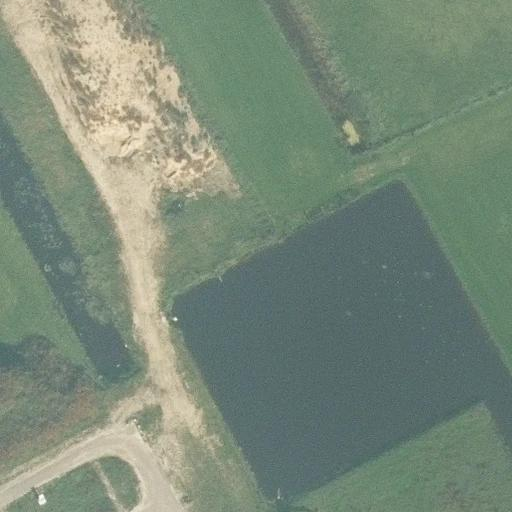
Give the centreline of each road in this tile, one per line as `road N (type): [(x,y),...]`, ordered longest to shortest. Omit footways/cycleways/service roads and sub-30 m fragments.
road 1 (unknown): [(127,432),(0,202)]
road 2 (residential): [(0,504),(127,432),(167,505)]
